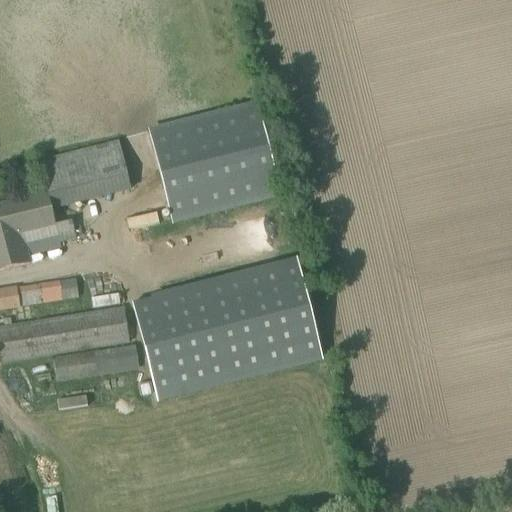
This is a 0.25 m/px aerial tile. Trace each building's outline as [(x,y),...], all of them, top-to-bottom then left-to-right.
[(274,178),(257,108),(148,136),(166,206),(274,178)] [(0,205),(0,271),(30,264),(29,258),(60,251),(58,246),(75,242),(70,222),(53,226),(50,213),(51,213),(47,194),(0,205)] [(157,213),(127,221),(129,229),(159,221),(157,213)] [(321,359),(297,264),(131,305),(156,401),(321,359)] [(0,290),(0,313),(19,310),(19,308),(78,300),(75,280),(0,290)] [(0,364),(128,343),(123,310),(0,329),(0,364)] [(52,360),(56,385),(98,378),(94,354),(52,360)] [(90,412),(121,407),(119,397),(88,401),(90,412)]
